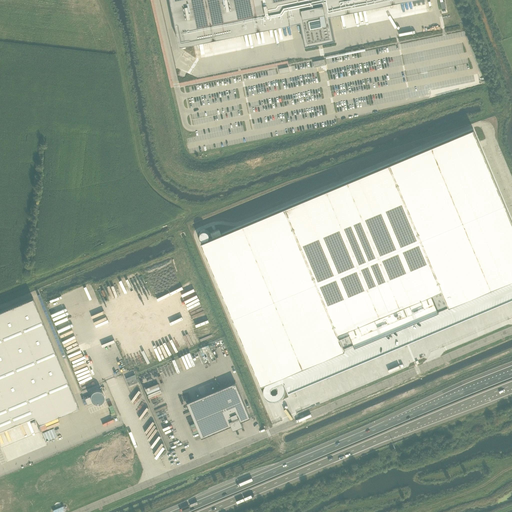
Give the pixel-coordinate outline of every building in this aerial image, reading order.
[(170,0),(179,44),(180,45),(181,45),(301,21),(305,44),(334,39),(329,15),(402,0),(170,0)] [(314,61),(315,67),(327,64),(325,58),(314,61)] [(212,237),(201,242),(260,384),(357,344),(359,347),(437,315),(435,311),(511,278),(511,222),(473,128),(222,233),(219,228),(210,231),(212,237)] [(38,423),(79,406),(33,297),(0,310),(0,428),(34,415),(38,423)] [(138,382),(136,377),(127,381),(128,386),(138,382)] [(250,417),(235,382),(187,402),(202,437),(231,425),(233,430),(243,426),(241,421),(250,417)] [(90,397),(90,396),(85,398),(87,405),(93,402),(92,400),(91,399),(90,397)] [(42,431),(45,440),(56,436),(54,428),(42,431)]
